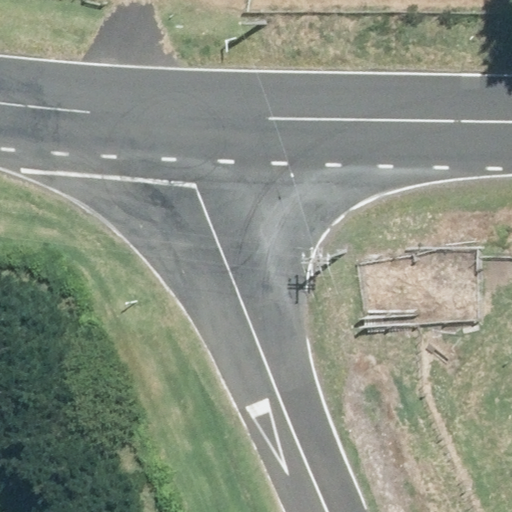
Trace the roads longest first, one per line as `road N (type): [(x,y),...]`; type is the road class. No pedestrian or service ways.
road 1 (unclassified): [(211,119),(219,254),(332,511)]
road 2 (tertiary): [(511,126),(211,119)]
road 3 (tertiary): [(211,119),(0,105)]
